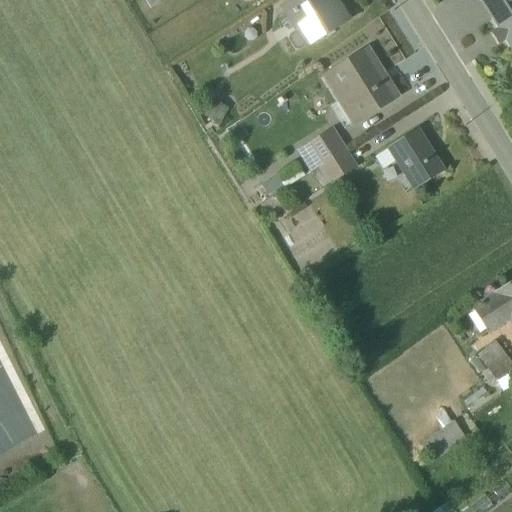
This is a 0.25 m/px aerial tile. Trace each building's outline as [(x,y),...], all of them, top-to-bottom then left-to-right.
[(347,21),(333,0),(292,0),(277,10),(292,33),(285,38),(296,54),(347,21)] [(511,0),(476,0),(511,55),(511,0)] [(396,97),(367,51),(318,83),(347,129),(396,97)] [(357,167),(332,128),(296,151),(321,189),(357,167)] [(444,172),(417,130),(382,152),(409,194),(444,172)] [(296,161),(261,183),(268,196),(304,174),(296,161)] [(511,284),(471,310),(487,336),(508,323),(511,330),(511,284)] [(511,369),(511,368),(494,344),(476,357),(495,382),(511,369)] [(468,412),(487,398),(480,389),(462,403),(468,412)] [(464,441),(452,423),(417,446),(430,464),(464,441)] [(483,511),(490,507),(483,497),(463,511),(483,511)] [(451,500),(434,511),(451,511),(456,508),(451,500)]
